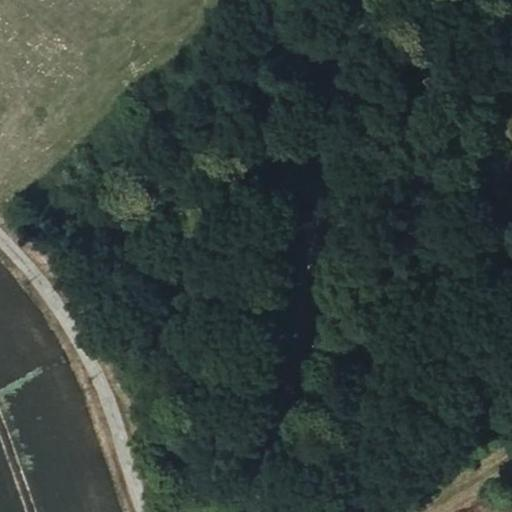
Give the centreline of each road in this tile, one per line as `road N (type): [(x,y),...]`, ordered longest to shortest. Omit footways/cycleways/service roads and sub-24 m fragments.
road 1 (tertiary): [(257,511),(311,159),(345,0)]
road 2 (unclassified): [(139,511),(83,352),(0,240)]
